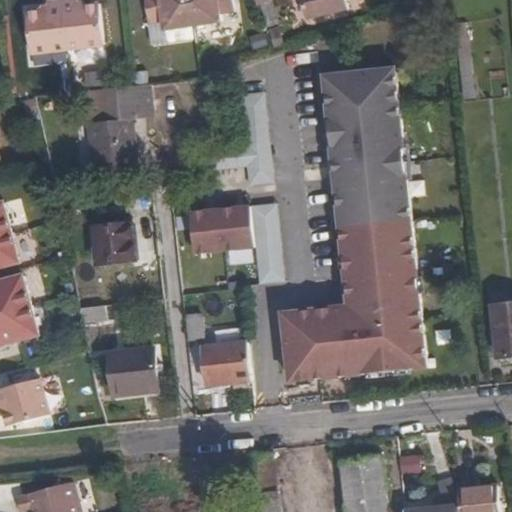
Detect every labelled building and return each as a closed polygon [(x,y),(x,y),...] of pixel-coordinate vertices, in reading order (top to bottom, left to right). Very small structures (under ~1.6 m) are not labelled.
[(71,49),(65,0),(50,0),(49,0),(49,5),(50,7),(44,8),(26,10),(31,54),(71,49)] [(82,1),(81,0),(65,0),(71,49),(111,44),(106,1),(88,3),(82,3),(82,1)] [(193,29),(189,0),(147,0),(150,26),(162,25),(163,32),(168,32),(169,41),(173,44),(195,42),(193,29)] [(220,0),(189,0),(193,29),(223,25),(222,15),(220,0)] [(235,14),(233,0),(220,0),(222,15),(235,14)] [(309,0),(313,18),(356,8),(354,0),(309,0)] [(467,23),(458,24),(465,101),(478,100),(472,39),(468,39),(467,23)] [(397,69),(326,77),(351,307),(285,314),(292,382),(428,368),(397,69)] [(241,96),(246,147),(212,150),(214,170),(249,167),(251,187),(276,184),(266,93),(241,96)] [(142,96),(87,102),(114,107),(124,109),(129,111),(132,111),(134,109),(140,105),(143,103),(142,96)] [(145,118),(143,103),(140,105),(134,109),(132,111),(129,111),(124,109),(114,107),(87,102),(96,175),(138,170),(133,119),(145,118)] [(206,118),(209,135),(225,133),(223,116),(206,118)] [(88,187),(61,190),(65,222),(89,219),(87,204),(90,203),(88,187)] [(0,205),(0,269),(23,264),(7,204),(0,205)] [(252,207),(257,248),(261,284),(286,282),(277,204),(252,207)] [(252,207),(192,213),(196,254),(257,248),(252,207)] [(135,263),(130,223),(97,226),(101,266),(135,263)] [(0,283),(0,347),(43,336),(27,277),(0,283)] [(511,356),(511,304),(494,307),(500,358),(511,356)] [(93,324),(110,322),(108,308),(91,310),(93,324)] [(190,340),(206,338),(204,315),(188,317),(190,340)] [(208,387),(254,382),(250,343),(204,348),(208,387)] [(161,389),(157,350),(112,355),(116,394),(161,389)] [(0,387),(36,376),(33,366),(0,376),(0,387)] [(0,391),(0,408),(2,408),(7,428),(50,417),(40,381),(0,391)] [(419,470),(417,452),(400,454),(402,472),(419,470)] [(280,490),(276,454),(254,456),(258,493),(280,490)] [(389,511),(382,458),(342,463),(348,511),(389,511)] [(438,482),(446,508),(461,506),(461,505),(453,478),(438,482)] [(83,511),(74,479),(18,495),(22,511),(33,508),(34,511),(83,511)] [(502,511),(500,486),(460,490),(461,505),(461,506),(461,511),(502,511)] [(282,511),(280,490),(258,493),(216,497),(217,511),(282,511)]
